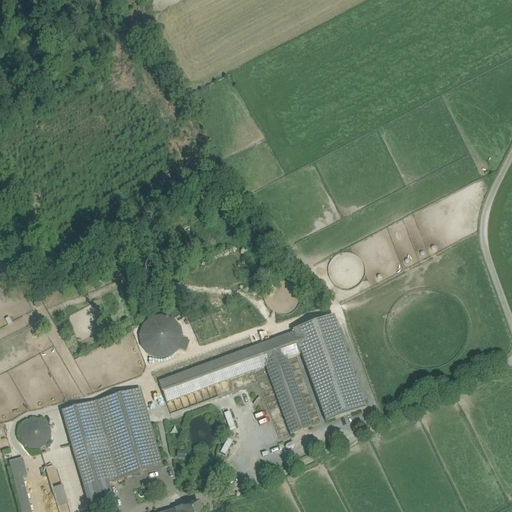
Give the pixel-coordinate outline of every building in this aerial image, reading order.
[(172,321),(162,317),(152,319),(143,327),(140,337),(142,347),(149,356),(159,359),(170,357),(178,350),(185,353),(189,342),(181,340),(179,329),(172,321)] [(333,317),(292,332),(293,334),(301,355),(326,423),(366,408),(333,317)] [(257,333),(259,340),(272,336),(270,329),(257,333)] [(293,334),(158,383),(166,404),(265,368),(290,436),(311,428),(286,360),(301,355),(293,334)] [(140,390),(61,412),(76,462),(110,452),(105,436),(149,424),(140,390)] [(227,412),(223,414),(229,428),(233,427),(227,412)] [(44,447),(47,444),(49,440),(49,435),(49,430),(46,426),(42,423),(37,421),(33,421),(28,423),(24,426),(22,431),(21,435),(22,440),(24,444),(27,447),(31,449),(35,450),(40,449),(44,447)] [(149,424),(105,436),(110,452),(118,481),(162,468),(149,424)] [(110,452),(76,462),(89,510),(113,503),(108,484),(118,481),(110,452)] [(21,458),(8,461),(19,511),(30,511),(22,478),(26,477),(21,458)] [(45,468),(57,507),(67,504),(55,465),(45,468)]
